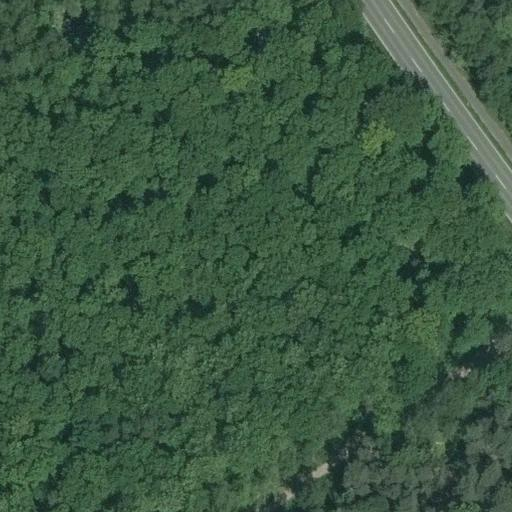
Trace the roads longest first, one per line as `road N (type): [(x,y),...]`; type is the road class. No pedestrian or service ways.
road 1 (track): [(256,511),(511,290)]
road 2 (primary): [(511,196),(376,0)]
